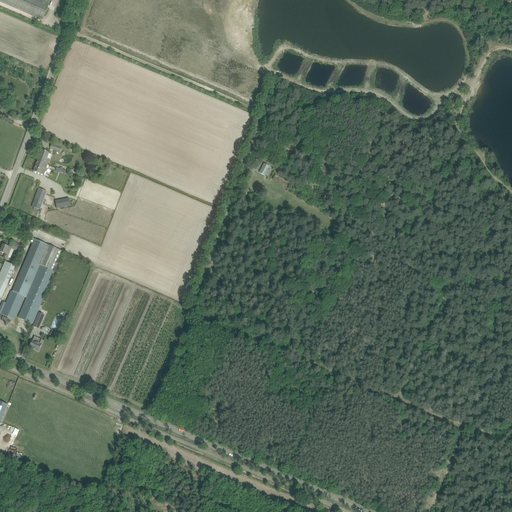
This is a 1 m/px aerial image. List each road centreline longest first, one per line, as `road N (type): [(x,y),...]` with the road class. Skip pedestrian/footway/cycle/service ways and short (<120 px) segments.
road 1 (tertiary): [(369,511),(0,354)]
road 2 (unclassified): [(0,208),(76,0)]
